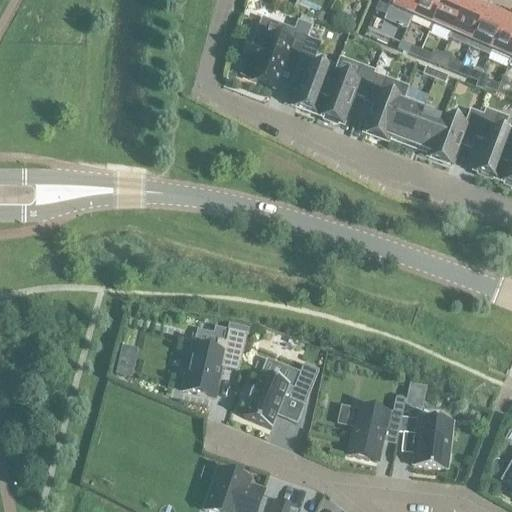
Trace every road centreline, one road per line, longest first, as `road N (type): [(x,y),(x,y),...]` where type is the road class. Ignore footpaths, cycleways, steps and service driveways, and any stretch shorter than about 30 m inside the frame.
road 1 (residential): [(511,210),(397,178),(219,94),(208,67),(226,0)]
road 2 (residential): [(511,295),(264,209),(169,194)]
road 3 (unclassified): [(169,194),(98,179),(0,175)]
road 4 (unclassified): [(0,213),(169,194)]
road 5 (residential): [(488,511),(464,498),(331,481)]
